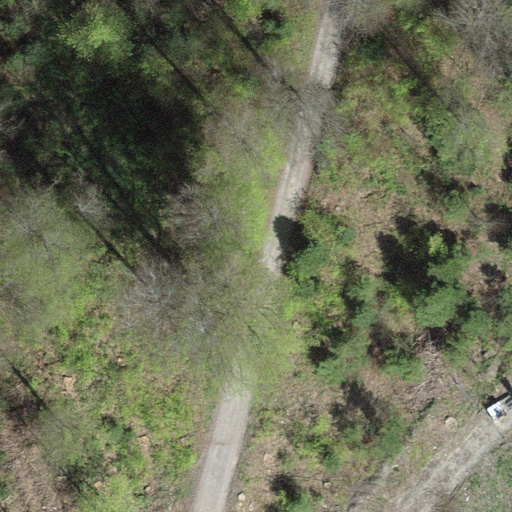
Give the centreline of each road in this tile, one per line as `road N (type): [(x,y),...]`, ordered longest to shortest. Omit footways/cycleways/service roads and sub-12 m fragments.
road 1 (track): [(207,511),(339,0)]
road 2 (track): [(421,511),(511,404)]
